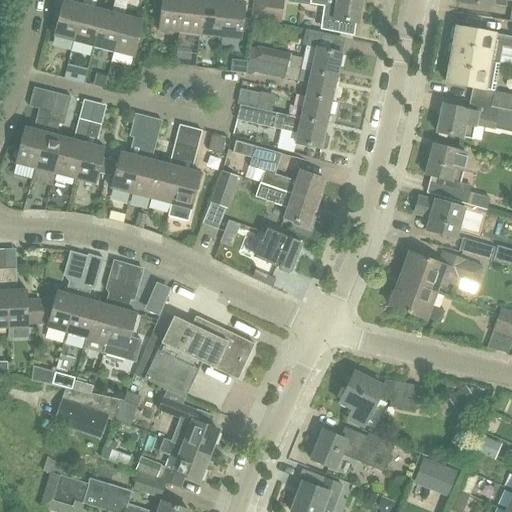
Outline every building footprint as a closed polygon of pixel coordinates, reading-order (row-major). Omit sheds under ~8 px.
[(62,0),(53,35),(74,41),(83,4),(66,0),(62,0)] [(74,41),(93,46),(103,10),(94,7),(96,0),(84,0),(83,4),(74,41)] [(103,10),(93,46),(113,51),(126,0),(114,0),(112,12),(103,10)] [(182,0),(161,0),(158,29),(179,32),(182,0)] [(182,0),(179,32),(199,34),(200,33),(203,0),(182,0)] [(203,0),(200,33),(199,34),(220,37),(224,0),(203,0)] [(224,0),(220,37),(241,39),(245,2),(235,1),(235,0),(224,0)] [(264,19),(266,0),(254,0),(252,17),(264,19)] [(359,23),(362,0),(310,0),(310,3),(325,5),(325,3),(335,5),(333,19),(321,17),(319,29),(353,36),(355,22),(359,23)] [(267,6),(264,21),(290,25),(293,10),(267,6)] [(143,20),(123,15),(114,51),(134,56),(143,20)] [(502,46),(511,47),(511,36),(504,35),(496,34),(496,33),(455,26),(450,55),(491,62),(499,63),(502,46)] [(250,46),(249,56),(258,58),(287,65),(310,70),(336,76),(342,52),(306,44),(303,57),(291,55),(291,53),(256,45),(256,47),(250,46)] [(184,63),(200,66),(203,54),(187,50),(184,63)] [(475,103),(511,109),(511,93),(487,86),(491,62),(450,55),(445,82),(478,88),(475,103)] [(248,56),(246,74),(251,74),(255,71),(258,58),(249,56),(248,56)] [(73,80),(94,84),(98,68),(76,64),(73,80)] [(287,65),(284,77),(308,82),(305,94),(331,100),(336,76),(310,70),(287,65)] [(15,163),(35,168),(55,92),(34,86),(29,105),(39,108),(33,129),(24,126),(15,163)] [(239,88),(236,104),(239,104),(255,108),(258,92),(239,88)] [(55,92),(35,168),(55,173),(64,137),(56,135),(59,123),(64,124),(71,96),(55,92)] [(302,106),(300,118),(326,124),(331,100),(305,94),(302,106)] [(436,132),(463,137),(464,137),(472,139),(474,127),(476,127),(476,126),(494,129),(495,128),(511,131),(511,111),(475,103),(473,111),(468,109),(442,104),(436,132)] [(239,104),(236,119),(297,132),(295,142),(324,148),(327,135),(324,134),(326,124),(300,118),(255,108),(239,104)] [(129,154),(120,151),(117,161),(110,159),(106,175),(113,176),(110,187),(131,193),(150,117),(140,114),(129,154)] [(131,193),(151,198),(160,162),(152,160),(162,120),(150,117),(131,193)] [(73,139),(64,137),(55,173),(75,178),(90,121),(79,118),(73,139)] [(98,173),(106,175),(110,159),(103,157),(105,147),(96,145),(101,124),(90,121),(75,178),(96,184),(98,173)] [(151,198),(171,203),(190,127),(180,124),(169,164),(160,162),(151,198)] [(171,203),(168,215),(188,220),(201,172),(191,170),(202,130),(190,127),(171,203)] [(225,141),(211,137),(208,149),(222,153),(225,141)] [(235,141),(232,152),(251,157),(249,165),(264,170),(260,183),(317,202),(324,179),(299,170),(295,181),(273,174),(280,153),(235,141)] [(463,170),(467,153),(433,144),(425,174),(436,177),(434,184),(457,190),(459,182),(456,181),(459,169),(463,170)] [(211,199),(228,204),(239,176),(223,171),(211,199)] [(260,183),(255,196),(287,207),(283,217),(309,226),(317,202),(260,183)] [(486,209),(489,197),(469,191),(466,204),(486,209)] [(455,238),(464,207),(435,199),(434,201),(419,196),(414,212),(430,217),(426,230),(455,238)] [(33,200),(27,198),(24,210),(30,210),(33,200)] [(231,246),(240,224),(229,220),(220,242),(231,246)] [(290,271),(302,243),(283,235),(284,231),(268,224),(263,236),(278,242),(276,247),(265,243),(259,258),(290,271)] [(492,259),(494,247),(462,237),(459,250),(492,259)] [(399,279),(435,292),(440,279),(457,285),(460,278),(476,284),(483,267),(443,252),(439,263),(409,252),(399,279)] [(86,337),(96,301),(88,299),(91,288),(95,286),(103,258),(88,254),(82,275),(66,332),(86,337)] [(108,292),(105,304),(96,301),(86,337),(106,343),(128,265),(129,264),(113,259),(105,288),(108,292)] [(143,269),(128,265),(106,343),(126,349),(137,313),(127,310),(130,299),(134,300),(143,269)] [(28,326),(28,322),(37,322),(40,300),(27,300),(27,289),(17,289),(16,267),(4,268),(7,327),(28,326)] [(71,272),(65,293),(56,290),(53,301),(40,300),(37,322),(47,323),(46,326),(66,332),(82,275),(71,272)] [(430,305),(435,292),(399,279),(390,305),(425,318),(426,316),(440,322),(444,310),(430,305)] [(491,331),(511,335),(511,312),(500,308),(491,331)] [(173,315),(143,379),(185,398),(202,362),(237,379),(254,343),(225,329),(220,338),(173,315)] [(134,373),(144,377),(163,336),(153,331),(134,373)] [(47,370),(43,383),(51,384),(55,372),(47,370)] [(414,410),(419,385),(385,379),(382,386),(353,372),(339,401),(353,408),(348,418),(364,426),(378,397),(390,400),(389,406),(414,410)] [(122,399),(65,387),(53,421),(99,438),(107,417),(115,420),(122,399)] [(158,409),(180,418),(176,429),(171,441),(209,455),(218,430),(202,424),(207,412),(183,403),(183,405),(163,397),(158,409)] [(383,471),(395,443),(369,432),(367,436),(344,426),(339,437),(322,430),(310,458),(335,469),(341,453),(383,471)] [(199,481),(209,455),(171,441),(164,438),(159,451),(178,458),(173,471),(199,481)] [(43,469),(60,474),(67,477),(71,462),(48,455),(43,469)] [(135,469),(157,478),(162,464),(140,456),(135,469)] [(457,472),(422,459),(412,483),(448,496),(457,472)] [(161,498),(167,483),(136,473),(132,488),(161,498)] [(67,477),(60,474),(52,499),(81,508),(83,503),(87,504),(95,479),(89,477),(87,483),(67,477)] [(290,511),(293,511),(331,511),(341,484),(323,477),(319,488),(301,481),(290,511)] [(103,482),(95,479),(87,504),(110,511),(188,511),(189,511),(161,502),(157,511),(155,511),(128,503),(129,498),(108,491),(103,482)] [(392,511),(396,502),(379,496),(377,504),(379,511),(392,511)]
